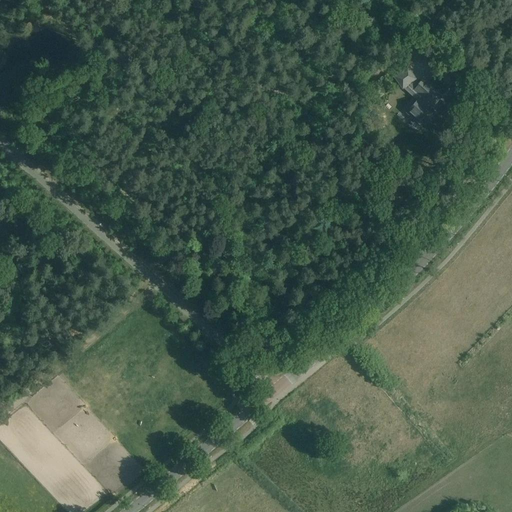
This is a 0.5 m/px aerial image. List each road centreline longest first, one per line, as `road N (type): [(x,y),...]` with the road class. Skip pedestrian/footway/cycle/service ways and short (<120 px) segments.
road 1 (unclassified): [(273,390),(0,146)]
road 2 (tertiary): [(273,390),(404,277),(511,147)]
road 3 (track): [(511,132),(356,0)]
road 4 (tertiary): [(127,511),(273,390)]
